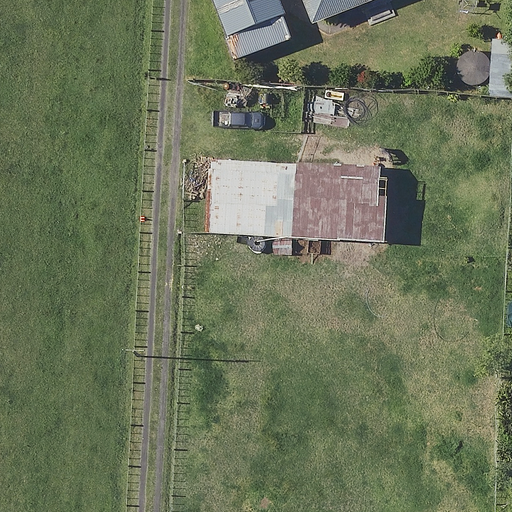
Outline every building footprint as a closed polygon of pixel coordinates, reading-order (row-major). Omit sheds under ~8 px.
[(216,0),(221,11),(248,0),(216,0)] [(292,38),(278,0),(273,0),(223,18),(237,58),(292,38)] [(379,0),(307,0),(317,25),(379,0)] [(301,165),(214,159),(209,233),(296,238),(301,165)] [(470,322),(419,320),(417,369),(448,370),(448,357),(469,358),(470,322)]
